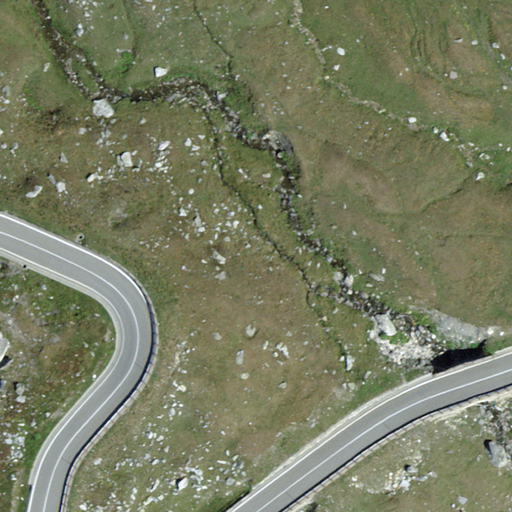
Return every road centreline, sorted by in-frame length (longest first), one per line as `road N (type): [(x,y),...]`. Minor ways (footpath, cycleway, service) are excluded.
road 1 (tertiary): [(0,212),(56,235),(113,285),(97,352),(34,431),(15,511)]
road 2 (tertiary): [(203,511),(406,376),(511,340)]
